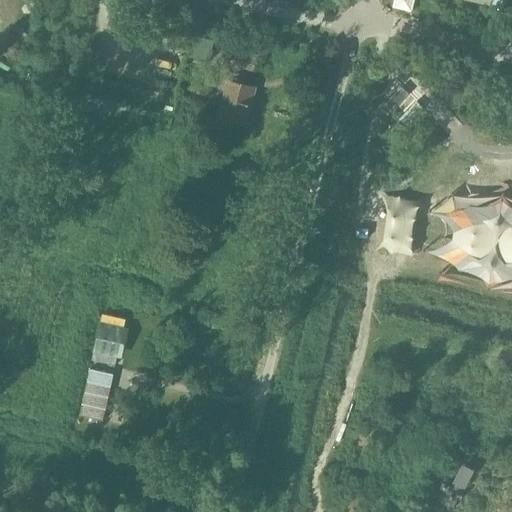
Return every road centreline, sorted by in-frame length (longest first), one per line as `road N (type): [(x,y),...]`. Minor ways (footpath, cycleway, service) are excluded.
road 1 (unclassified): [(511,51),(364,20)]
road 2 (track): [(126,376),(261,405)]
road 3 (residential): [(364,20),(355,26),(232,0)]
